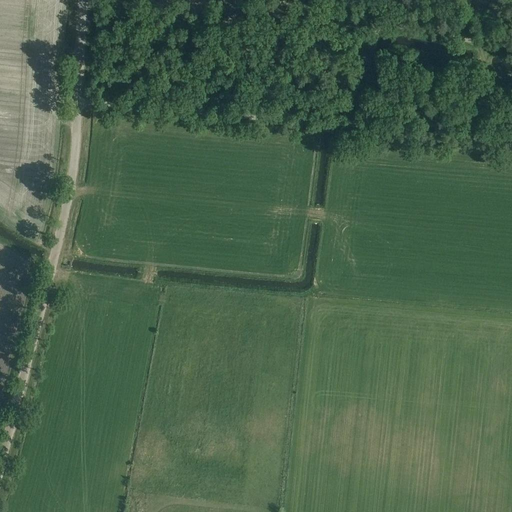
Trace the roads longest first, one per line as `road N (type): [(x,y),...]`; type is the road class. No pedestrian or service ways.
road 1 (unclassified): [(0,466),(73,157),(83,0)]
road 2 (track): [(301,115),(322,129),(304,213),(327,217),(337,140),(427,116),(462,96),(483,43)]
